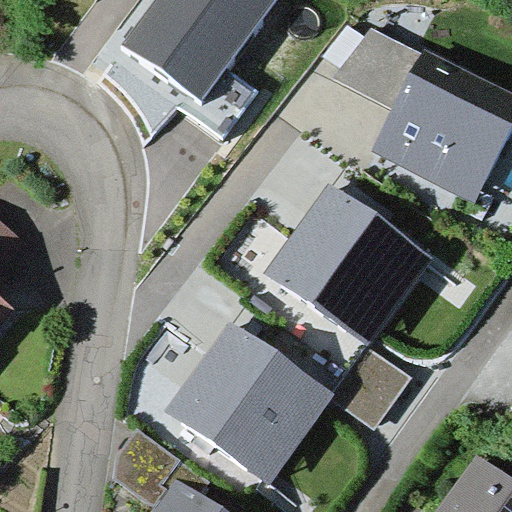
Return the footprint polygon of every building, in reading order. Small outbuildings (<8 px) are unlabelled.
[(265,0),(160,0),(132,39),(202,89),(265,0)] [(511,113),(511,107),(425,64),(382,149),(431,173),(441,153),(482,173),(511,113)] [(427,255),(332,187),(272,270),(367,338),(427,255)] [(0,358),(36,312),(4,288),(31,252),(0,228),(0,358)] [(328,393),(231,324),(172,405),(269,475),(328,393)] [(511,511),(511,482),(488,465),(454,511),(511,511)] [(209,511),(173,487),(155,511),(209,511)]
